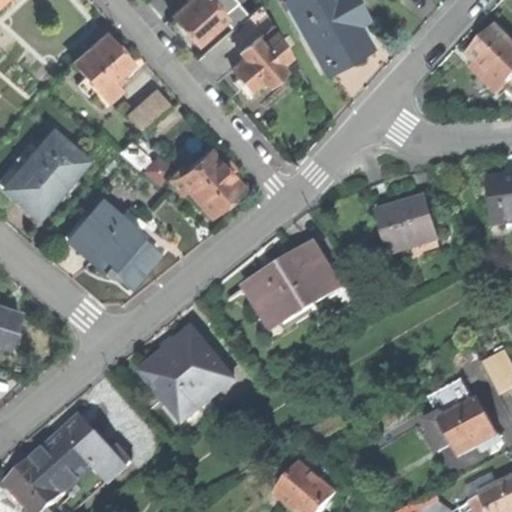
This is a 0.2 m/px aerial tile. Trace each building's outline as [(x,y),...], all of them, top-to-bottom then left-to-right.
[(185,31),(199,47),(226,22),(232,29),(248,14),(235,0),(190,0),(172,17),(185,31)] [(279,0),(293,23),(297,20),(286,2),(285,0),(279,0)] [(289,0),(286,2),(297,20),(327,75),(350,63),(371,51),(358,26),(367,21),(355,0),(289,0)] [(261,6),(199,61),(218,84),(234,71),(246,61),(240,53),(257,39),(277,62),(290,52),(261,6)] [(477,63),(502,87),(511,77),(511,43),(495,26),(481,41),(468,53),(477,63)] [(74,64),(109,104),(122,92),(118,87),(127,80),(122,75),(134,65),(118,46),(108,35),(74,64)] [(286,72),(277,62),(257,39),(240,53),(246,61),(234,71),(243,81),(252,92),(265,82),(269,87),(286,72)] [(506,91),(502,87),(477,63),(471,69),(499,97),(506,91)] [(132,116),(145,131),(172,108),(158,93),(132,116)] [(23,203),(39,217),(56,197),(74,177),(87,161),(54,132),(32,158),(5,188),(23,203)] [(122,155),(139,171),(149,160),(132,144),(122,155)] [(20,206),(23,203),(5,188),(32,158),(24,151),(0,179),(0,188),(13,201),(20,206)] [(169,181),(184,197),(190,191),(213,217),(244,189),(231,175),(236,170),(232,165),(230,163),(225,167),(211,152),(186,175),(182,170),(169,181)] [(156,155),(146,174),(161,182),(171,164),(156,155)] [(491,178),(498,223),(511,220),(511,179),(511,175),(491,178)] [(80,182),(74,177),(56,197),(62,202),(80,182)] [(398,206),(378,212),(392,255),(408,250),(439,241),(425,197),(398,206)] [(113,273),(128,286),(142,269),(145,271),(160,254),(141,238),(143,235),(105,202),(91,218),(69,244),(90,262),(96,267),(108,278),(113,273)] [(89,263),(90,262),(69,244),(91,218),(86,213),(63,240),(89,263)] [(442,251),(439,241),(408,250),(411,261),(442,251)] [(255,320),(265,336),(340,289),(314,247),(278,269),(247,288),(264,314),(255,320)] [(0,343),(9,347),(14,331),(19,316),(0,309),(0,343)] [(21,333),(14,331),(9,347),(0,343),(0,354),(13,359),(21,333)] [(169,404),(184,422),(211,401),(235,382),(194,331),(167,353),(143,372),(169,404)] [(502,393),(511,387),(511,355),(508,349),(485,361),(502,393)] [(441,411),(443,416),(474,401),(463,379),(432,395),(441,411)] [(454,444),(459,453),(479,443),(492,436),(498,433),(480,398),(474,401),(443,416),(429,424),(439,442),(450,436),(454,444)] [(218,409),(211,401),(184,422),(169,404),(163,409),(185,436),(218,409)] [(426,418),(429,424),(443,416),(441,411),(426,418)] [(83,418),(67,432),(98,467),(67,494),(51,509),(53,511),(56,511),(65,504),(71,511),(78,511),(134,462),(121,447),(115,453),(83,418)] [(317,429),(323,438),(338,428),(332,419),(317,429)] [(51,446),(36,459),(67,494),(98,467),(67,432),(51,446)] [(442,449),(454,444),(450,436),(439,442),(442,449)] [(496,444),(492,436),(479,443),(483,450),(489,447),(496,444)] [(8,484),(32,511),(71,511),(65,504),(56,511),(53,511),(51,509),(67,494),(36,459),(22,472),(8,484)] [(294,506),(300,511),(321,511),(338,492),(303,463),(278,493),(294,506)] [(511,511),(511,477),(482,494),(491,511),(511,511)] [(478,511),(491,511),(482,494),(472,500),(478,511)] [(420,511),(421,511),(455,511),(442,500),(420,511)]
